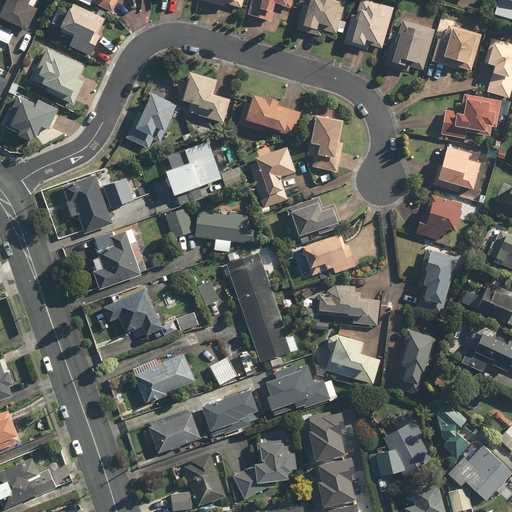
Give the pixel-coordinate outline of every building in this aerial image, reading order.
[(0,0),(0,23),(21,33),(30,15),(23,12),(28,0),(0,0)] [(72,0),(109,16),(116,0),(72,0)] [(200,0),(200,2),(222,10),(224,5),(237,10),(241,0),(200,0)] [(249,0),(245,15),(269,23),(271,17),(274,7),(280,9),(283,0),(249,0)] [(319,38),(322,30),(335,34),(336,31),(342,33),(345,22),(337,19),(342,0),(307,0),(305,8),(303,8),(296,30),(319,38)] [(342,46),(366,52),(367,48),(379,52),(386,25),(389,26),(393,9),(360,0),(359,0),(355,17),(350,15),(342,46)] [(497,5),(494,17),(511,21),(511,0),(493,0),(493,3),(497,5)] [(70,5),(57,31),(70,38),(66,46),(90,57),(99,37),(97,37),(104,21),(70,5)] [(392,45),(387,43),(381,65),(419,77),(433,30),(400,20),(392,45)] [(461,28),(462,25),(445,20),(440,42),(437,41),(431,64),(467,74),(478,33),(461,28)] [(0,97),(7,82),(0,78),(0,52),(3,46),(8,48),(13,36),(0,30),(0,97)] [(483,67),(489,68),(484,93),(509,99),(511,86),(511,45),(489,40),(483,67)] [(77,78),(83,64),(48,48),(32,82),(43,87),(41,92),(71,106),(83,81),(77,78)] [(217,82),(187,74),(179,103),(189,106),(187,114),(220,124),(227,101),(213,97),(217,82)] [(15,95),(0,125),(17,134),(15,138),(31,147),(40,131),(46,134),(57,112),(37,101),(34,105),(15,95)] [(463,140),(464,132),(484,136),(485,129),(494,130),(497,99),(462,95),(460,112),(440,110),(438,137),(463,140)] [(240,103),(234,127),(262,135),(263,131),(292,139),(299,113),(284,109),(278,103),(250,97),(249,105),(240,103)] [(147,150),(151,140),(160,145),(174,110),(146,98),(139,115),(135,113),(124,140),(147,150)] [(306,158),(312,159),(313,159),(311,168),(335,173),(336,165),(330,163),(337,123),(313,119),(306,158)] [(183,169),(161,175),(168,197),(198,188),(198,187),(217,181),(206,144),(178,153),(183,169)] [(443,144),(429,186),(456,195),(459,188),(470,192),(479,164),(468,160),(470,153),(443,144)] [(252,164),(246,166),(262,208),(288,199),(280,179),(296,173),(287,147),(250,160),(252,164)] [(59,185),(59,188),(65,205),(70,204),(81,236),(110,227),(105,211),(132,202),(124,178),(96,187),(92,175),(59,185)] [(146,187),(135,191),(141,206),(152,202),(146,187)] [(511,216),(511,188),(510,188),(500,212),(511,216)] [(245,192),(224,198),(227,209),(248,202),(245,192)] [(420,214),(415,234),(415,235),(437,241),(438,236),(442,236),(443,232),(453,234),(460,204),(427,196),(423,215),(420,214)] [(317,198),(285,209),(295,240),(316,232),(318,236),(341,228),(332,204),(320,208),(317,198)] [(183,207),(162,215),(171,240),(192,232),(183,207)] [(194,227),(193,238),(212,240),(211,251),(228,253),(229,242),(248,244),(249,232),(194,227)] [(90,274),(97,289),(98,293),(141,276),(139,272),(146,269),(130,230),(117,235),(115,229),(91,239),(98,257),(88,261),(93,273),(90,274)] [(307,272),(321,267),(324,273),(332,270),(334,274),(354,267),(346,244),(342,245),(338,234),(299,249),(307,272)] [(511,238),(502,235),(490,263),(511,271),(511,238)] [(416,274),(420,275),(415,289),(422,292),(416,309),(437,317),(441,307),(437,305),(451,266),(455,267),(460,254),(427,242),(416,274)] [(225,265),(258,363),(295,349),(291,336),(284,338),(257,254),(225,265)] [(209,280),(195,287),(204,307),(219,300),(209,280)] [(143,288),(99,307),(106,323),(116,319),(122,334),(139,327),(143,339),(161,332),(143,288)] [(511,300),(483,288),(473,312),(511,329),(511,300)] [(314,316),(353,318),(352,325),(377,326),(378,301),(365,301),(365,303),(353,303),(353,298),(349,297),(349,291),(325,290),(325,295),(315,294),(314,316)] [(192,314),(174,322),(178,333),(197,326),(192,314)] [(359,354),(362,343),(323,332),(313,369),(372,385),(379,359),(359,354)] [(396,366),(400,368),(401,368),(395,389),(410,394),(417,374),(420,375),(422,366),(425,367),(433,341),(407,332),(396,366)] [(482,373),(486,361),(505,372),(508,366),(511,368),(511,346),(480,334),(472,354),(466,351),(460,365),(482,373)] [(33,353),(25,355),(33,380),(41,378),(33,353)] [(181,354),(130,376),(143,405),(193,383),(181,354)] [(2,355),(0,355),(0,398),(14,394),(11,385),(15,384),(11,369),(7,370),(2,355)] [(226,357),(207,367),(219,388),(237,378),(226,357)] [(204,366),(194,370),(201,385),(211,381),(204,366)] [(306,366),(261,379),(274,415),(317,402),(306,366)] [(337,386),(323,391),(326,402),(340,397),(337,386)] [(248,387),(199,405),(208,430),(257,412),(248,387)] [(469,447),(454,432),(462,424),(443,406),(434,416),(444,424),(436,432),(445,440),(439,447),(455,462),(469,447)] [(12,408),(0,412),(0,441),(24,434),(16,412),(14,413),(12,408)] [(190,413),(146,427),(154,455),(198,441),(190,413)] [(498,419),(489,427),(496,435),(505,427),(498,419)] [(353,421),(337,424),(342,450),(358,447),(353,421)] [(388,453),(365,456),(369,478),(400,473),(404,481),(430,461),(416,435),(419,434),(411,421),(380,440),(388,453)] [(511,428),(510,426),(496,439),(511,453),(511,451),(511,428)] [(230,475),(242,499),(262,491),(260,485),(282,484),(282,475),(287,475),(287,461),(293,461),(292,447),(280,448),(279,441),(255,442),(256,465),(230,475)] [(511,471),(479,444),(453,475),(487,503),(511,471)] [(207,452),(180,463),(196,506),(224,495),(207,452)] [(37,456),(0,470),(0,491),(7,509),(51,490),(37,456)] [(317,489),(331,486),(335,511),(371,511),(369,497),(358,499),(352,465),(314,471),(317,489)] [(399,511),(442,511),(434,485),(406,494),(407,498),(401,500),(404,510),(399,511)] [(464,488),(442,494),(447,511),(462,511),(470,510),(464,488)] [(189,493),(168,494),(169,511),(190,510),(189,493)]
